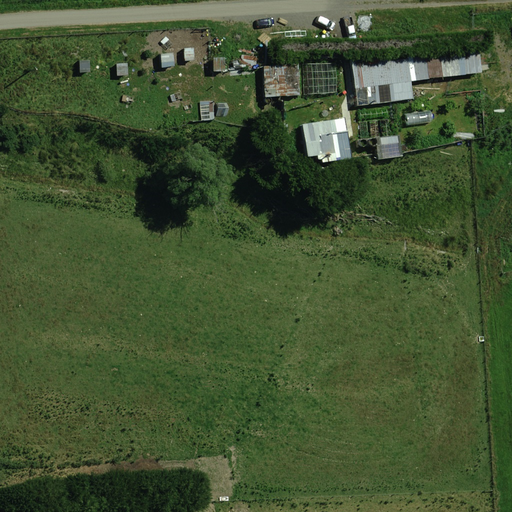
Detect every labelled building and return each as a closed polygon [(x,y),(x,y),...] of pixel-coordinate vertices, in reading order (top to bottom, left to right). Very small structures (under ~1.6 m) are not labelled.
[(485,52),(462,52),(462,77),(485,78),(485,52)] [(411,62),(349,66),(351,107),(413,103),(411,62)] [(297,65),(264,66),(266,100),(299,98),(297,65)] [(339,123),(302,124),(304,167),(341,165),(339,123)] [(399,140),(368,142),(369,162),(400,161),(399,140)]
